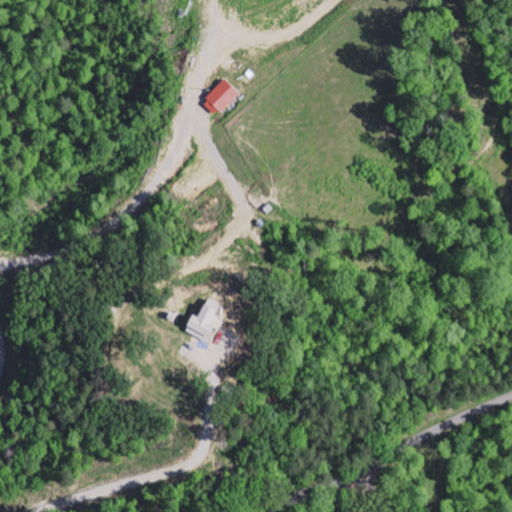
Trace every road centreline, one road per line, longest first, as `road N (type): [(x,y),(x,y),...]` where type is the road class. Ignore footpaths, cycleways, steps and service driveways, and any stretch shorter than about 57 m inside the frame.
road 1 (residential): [(0,412),(25,400),(0,281),(190,195),(225,13)]
road 2 (residential): [(275,511),(511,395)]
